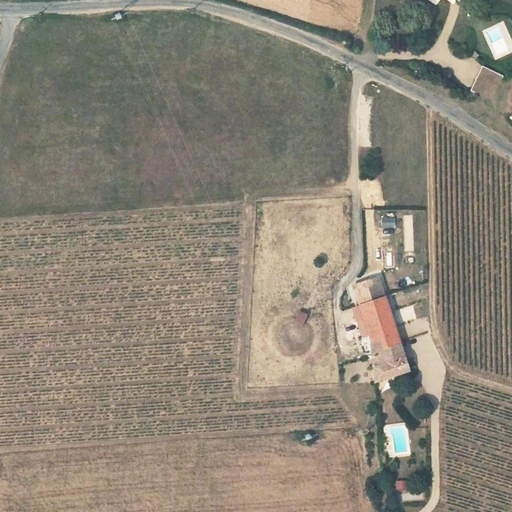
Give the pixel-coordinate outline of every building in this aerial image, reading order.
[(492,70),(479,95),(492,100),(503,76),(492,70)] [(413,250),(411,215),(403,215),(405,251),(413,250)] [(353,287),(359,306),(385,298),(379,278),(353,287)] [(363,320),(371,342),(372,353),(399,343),(385,298),(359,306),(363,320)] [(299,313),(296,319),(293,319),(290,319),(287,320),(284,321),(281,323),(279,325),(277,328),(276,331),(275,334),(275,337),(275,340),(276,343),(279,349),(281,351),(284,353),(287,354),(290,355),(293,356),(296,355),(299,354),(302,353),(307,349),(309,346),(310,343),(311,340),(311,337),(311,334),(310,331),(309,328),(307,325),(305,323),(307,317),(299,313)] [(359,346),(371,342),(363,320),(352,323),(359,346)] [(372,358),(373,367),(375,382),(408,370),(406,367),(404,358),(399,343),(372,353),(372,358)]
